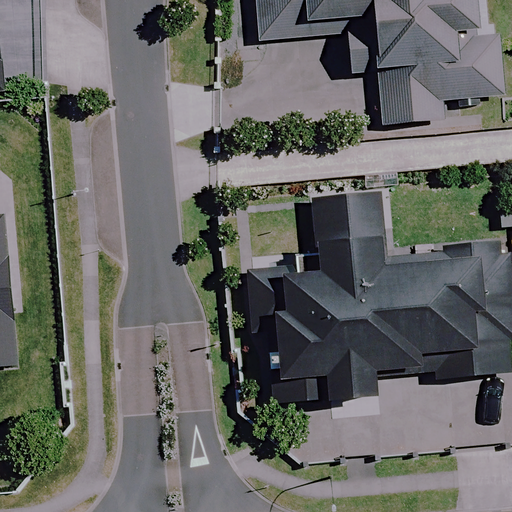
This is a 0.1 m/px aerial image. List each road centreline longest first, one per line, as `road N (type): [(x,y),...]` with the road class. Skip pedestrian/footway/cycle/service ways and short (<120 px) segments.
road 1 (residential): [(157,286),(138,0)]
road 2 (residential): [(157,286),(199,400),(216,511)]
road 3 (residential): [(146,511),(139,406),(157,286)]
